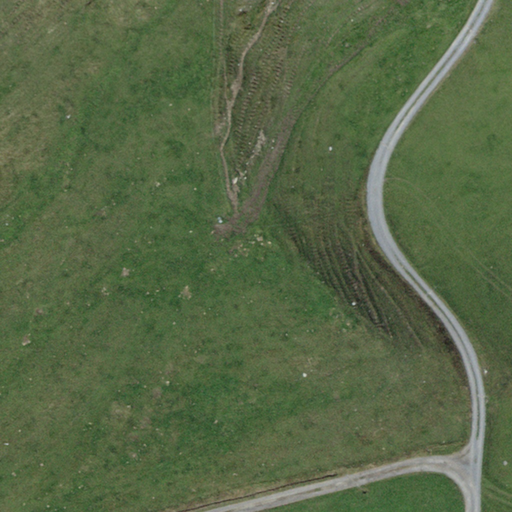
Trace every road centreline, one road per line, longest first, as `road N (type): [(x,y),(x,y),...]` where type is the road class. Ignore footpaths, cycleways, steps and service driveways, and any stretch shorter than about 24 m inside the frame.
road 1 (track): [(474,480),(476,385),(467,353),(382,234),(373,192),(392,135),(485,0)]
road 2 (track): [(474,480),(456,466),(430,462),(227,511)]
